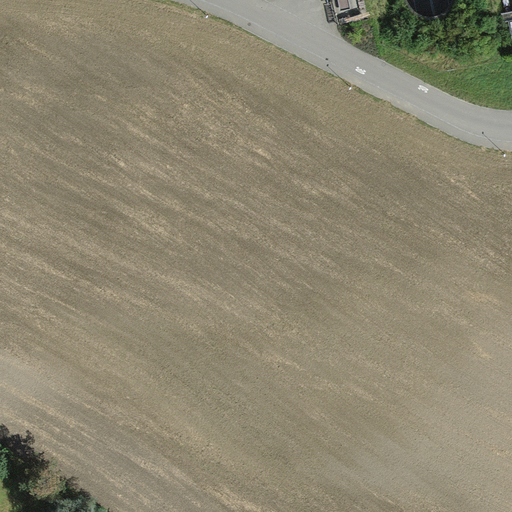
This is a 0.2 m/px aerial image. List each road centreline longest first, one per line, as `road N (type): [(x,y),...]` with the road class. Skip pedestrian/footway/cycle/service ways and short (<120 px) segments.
road 1 (primary): [(511,366),(431,0)]
road 2 (residential): [(233,0),(466,119),(511,124)]
